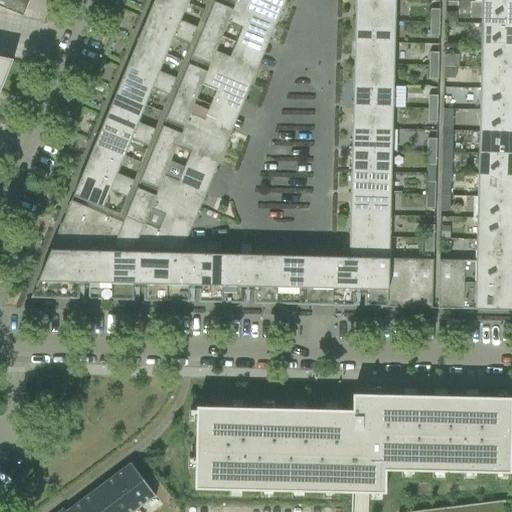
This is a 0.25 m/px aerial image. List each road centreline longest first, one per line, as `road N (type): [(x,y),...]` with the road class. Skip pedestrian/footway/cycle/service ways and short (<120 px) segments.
road 1 (residential): [(304,236),(320,219),(331,11),(314,2),(299,8),(240,189),(242,212),(255,230),(275,237)]
road 2 (residential): [(316,356),(0,345)]
road 3 (residential): [(0,214),(91,0)]
road 4 (residential): [(511,360),(316,356)]
road 5 (residential): [(316,356),(303,317),(304,236)]
